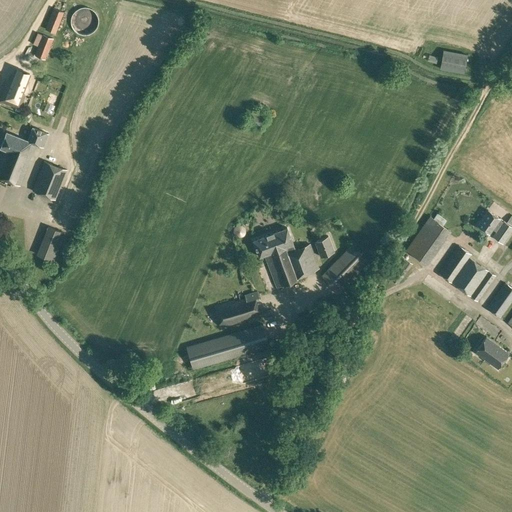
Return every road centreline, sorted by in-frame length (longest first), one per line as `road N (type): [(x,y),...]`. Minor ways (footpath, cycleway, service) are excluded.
road 1 (track): [(263,503),(511,53)]
road 2 (tertiary): [(276,511),(100,372),(31,298),(0,247)]
road 3 (unknown): [(292,451),(293,355),(277,297)]
